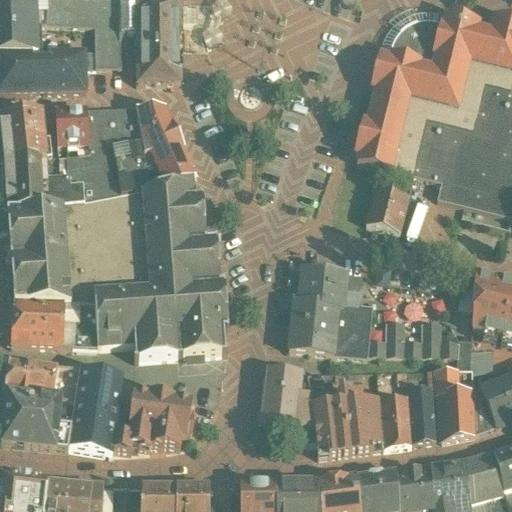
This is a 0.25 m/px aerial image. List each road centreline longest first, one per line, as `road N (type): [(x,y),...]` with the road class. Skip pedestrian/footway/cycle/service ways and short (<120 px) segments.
road 1 (residential): [(0,112),(174,104),(217,203),(276,230)]
road 2 (residential): [(511,447),(465,460),(316,475),(230,458)]
road 3 (residential): [(276,230),(316,113),(349,93),(381,0)]
road 4 (residential): [(276,230),(511,280)]
road 5 (residential): [(276,230),(262,343),(244,372),(230,458)]
road 6 (residential): [(230,458),(177,473),(0,468)]
road 7 (residential): [(0,359),(130,375)]
